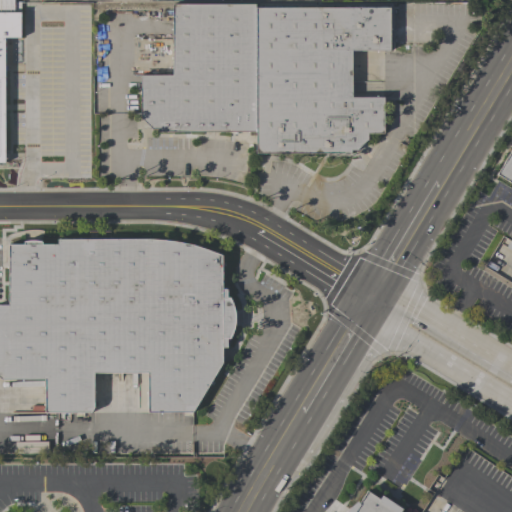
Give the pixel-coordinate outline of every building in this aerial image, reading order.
[(156,131),(156,129),(151,129),(140,118),(140,75),(171,75),(171,4),(255,4),(255,7),(256,132),(156,131)] [(255,7),(389,7),(389,50),(351,50),(351,97),(383,97),(383,133),(367,133),(367,138),(356,150),(350,150),(350,154),(255,153),(256,132),(255,7)] [(0,12),(20,12),(20,38),(4,38),(4,162),(0,162),(0,12)] [(511,184),(496,175),(511,148),(511,184)] [(147,412),(147,372),(93,372),(93,408),(90,413),(45,413),(45,379),(0,379),(0,305),(8,305),(8,244),(23,244),(23,241),(28,240),(34,240),(41,242),(41,244),(57,245),(57,239),(147,240),(173,241),(192,245),(221,255),(221,289),(226,289),(226,297),(229,297),(232,304),(234,312),(234,320),(232,330),(229,338),(226,338),(226,347),(221,347),(221,363),(192,412),(147,412)] [(379,499),(378,501),(394,511),(353,511),(359,504),(358,503),(366,491),(379,499)]
